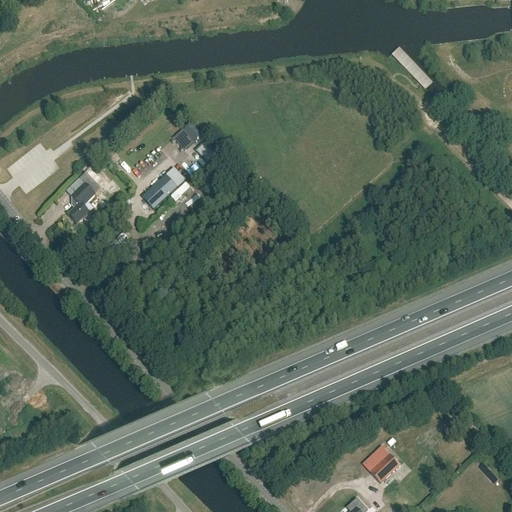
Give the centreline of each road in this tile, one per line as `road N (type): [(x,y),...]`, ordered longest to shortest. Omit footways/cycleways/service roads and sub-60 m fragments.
road 1 (motorway): [(511,277),(0,499)]
road 2 (motorway): [(50,511),(511,313)]
road 3 (unclassified): [(282,511),(63,278),(0,198)]
road 4 (unclassified): [(184,511),(0,319)]
